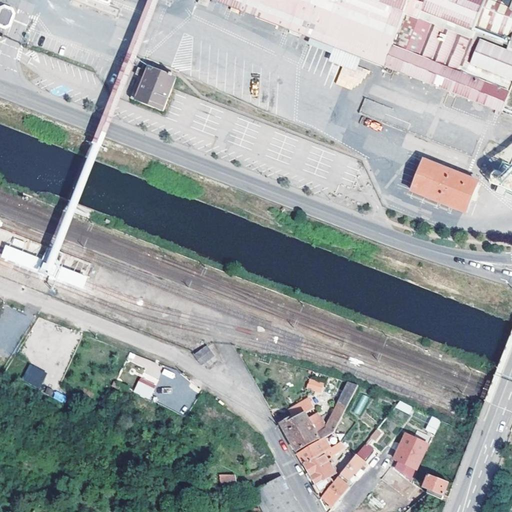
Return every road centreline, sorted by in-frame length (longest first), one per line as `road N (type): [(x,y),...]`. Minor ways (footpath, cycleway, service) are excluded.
road 1 (secondary): [(426,249),(0,87)]
road 2 (unclassified): [(255,410),(170,353),(0,289)]
road 3 (secondary): [(511,383),(460,511)]
